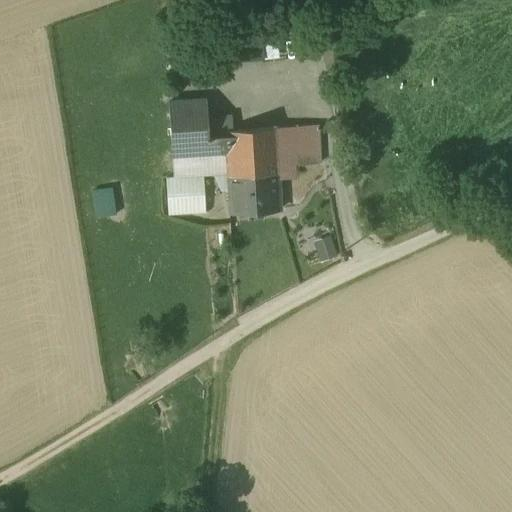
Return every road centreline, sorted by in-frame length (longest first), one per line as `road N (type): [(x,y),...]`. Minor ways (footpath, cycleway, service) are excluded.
road 1 (residential): [(511,192),(361,257),(169,372)]
road 2 (track): [(0,475),(169,372)]
